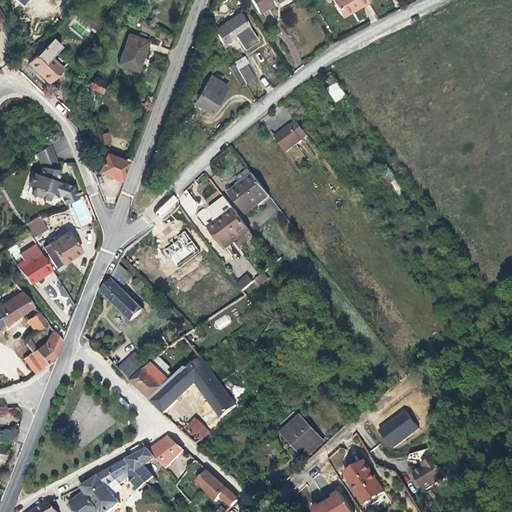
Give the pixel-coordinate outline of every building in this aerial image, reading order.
[(145,9),(149,0),(142,0),(139,6),(145,9)] [(251,0),(258,12),(273,3),(275,6),(277,5),(275,2),(278,0),(251,0)] [(358,8),(369,2),(368,2),(367,0),(332,0),(341,15),(353,8),(357,6),(358,8)] [(249,27),(240,13),(214,30),(223,45),(241,33),(244,37),(248,35),(244,30),(249,27)] [(45,30),(41,25),(37,27),(42,33),(45,30)] [(141,59),(147,41),(128,34),(117,63),(135,70),(139,58),(141,59)] [(63,68),(51,57),(61,47),(53,38),(28,64),(48,83),(63,68)] [(254,79),(246,64),(247,63),(244,56),(233,62),(234,64),(245,83),(245,84),(254,79)] [(245,83),(234,64),(230,67),(240,85),(245,83)] [(211,113),(227,87),(210,76),(194,102),(204,109),(211,113)] [(347,96),(337,83),(329,89),(338,102),(347,96)] [(104,88),(95,84),(93,89),(102,93),(104,88)] [(308,136),(296,121),(291,125),(302,139),(308,136)] [(286,152),(302,139),(291,125),(281,133),(275,137),(286,152)] [(109,142),(106,132),(98,135),(101,144),(109,142)] [(72,187),(55,181),(59,170),(49,144),(36,153),(41,167),(38,175),(33,172),(28,185),(33,187),(31,194),(48,200),(50,193),(60,196),(63,204),(77,198),(72,187)] [(119,181),(127,162),(118,158),(120,153),(102,146),(105,153),(97,172),(119,181)] [(410,199),(384,162),(378,167),(404,203),(410,199)] [(247,214),(270,196),(254,175),(249,170),(237,179),(240,183),(238,184),(239,187),(236,189),(231,193),(247,214)] [(221,223),(236,212),(235,210),(225,217),(220,221),(221,223)] [(235,243),(251,231),(236,212),(221,223),(220,221),(211,228),(227,249),(235,243)] [(39,233),(47,229),(40,216),(32,221),(39,233)] [(242,251),(257,239),(251,231),(235,243),(242,251)] [(81,251),(68,232),(56,240),(54,241),(44,247),(56,267),(81,251)] [(185,232),(163,249),(177,268),(200,250),(185,232)] [(9,254),(18,248),(16,245),(7,250),(9,254)] [(52,270),(41,253),(25,263),(23,260),(16,265),(24,275),(30,271),(36,281),(41,277),(52,270)] [(279,261),(274,254),(271,256),(276,263),(279,261)] [(132,277),(119,264),(116,269),(128,281),(132,277)] [(121,287),(128,281),(116,269),(111,278),(112,279),(121,287)] [(36,281),(30,271),(24,275),(30,284),(36,281)] [(261,285),(269,278),(265,273),(256,281),(261,285)] [(244,291),(254,283),(249,277),(239,285),(244,291)] [(121,287),(112,279),(100,291),(100,293),(132,322),(144,309),(121,287)] [(0,327),(34,307),(22,291),(18,285),(8,291),(12,297),(0,304),(0,327)] [(44,326),(48,324),(39,312),(27,320),(36,332),(44,326)] [(226,314),(213,322),(218,331),(232,322),(226,314)] [(56,356),(62,342),(53,330),(45,343),(36,350),(47,364),(56,356)] [(28,337),(30,336),(26,331),(21,335),(24,340),(28,337)] [(36,349),(28,337),(24,340),(32,352),(36,349)] [(14,348),(11,342),(6,345),(9,351),(14,348)] [(47,364),(36,350),(36,349),(32,352),(23,358),(35,374),(47,364)] [(150,365),(136,352),(119,369),(131,380),(145,367),(147,368),(150,365)] [(151,401),(175,378),(168,370),(168,369),(169,370),(171,369),(171,367),(169,365),(168,366),(160,359),(161,357),(159,355),(152,363),(150,365),(147,368),(132,381),(151,401)] [(237,406),(202,357),(188,368),(186,367),(175,378),(151,401),(164,413),(192,387),(192,386),(196,382),(196,383),(221,418),(237,406)] [(132,381),(147,368),(145,367),(131,380),(132,381)] [(405,412),(380,430),(392,447),(418,429),(405,412)] [(322,442),(300,417),(284,432),(298,448),(306,457),(322,442)] [(209,431),(197,420),(189,428),(200,440),(209,431)] [(0,438),(16,442),(18,432),(13,431),(4,429),(2,431),(0,430),(0,438)] [(163,463),(168,458),(167,457),(163,453),(176,442),(171,438),(168,437),(150,450),(156,458),(162,464),(163,464),(163,463)] [(171,452),(179,445),(176,442),(163,453),(167,457),(171,452)] [(145,466),(156,458),(150,450),(147,448),(143,451),(127,460),(137,473),(138,472),(147,483),(154,477),(145,466)] [(356,467),(365,462),(364,459),(350,468),(344,471),(346,473),(352,470),(356,467)] [(110,511),(121,504),(111,491),(121,483),(121,484),(129,478),(136,487),(134,488),(136,491),(147,483),(138,472),(137,473),(127,460),(106,472),(99,475),(81,487),(85,493),(100,511),(110,511)] [(446,476),(436,460),(419,470),(414,473),(424,489),(446,476)] [(384,491),(365,462),(356,467),(357,471),(354,473),(348,477),(365,503),(384,491)] [(220,482),(207,471),(197,481),(215,501),(220,497),(226,490),(227,491),(229,490),(220,482)] [(150,486),(157,480),(154,477),(147,483),(150,486)] [(226,490),(220,497),(225,502),(225,501),(233,494),(229,490),(227,491),(226,490)] [(314,511),(352,511),(340,492),(333,496),(334,499),(321,507),(319,505),(312,509),(314,511)] [(100,511),(85,493),(72,502),(73,502),(71,503),(69,505),(74,511),(100,511)] [(237,499),(233,494),(225,501),(225,502),(231,507),(237,499)] [(58,511),(49,503),(37,509),(32,511),(58,511)]
